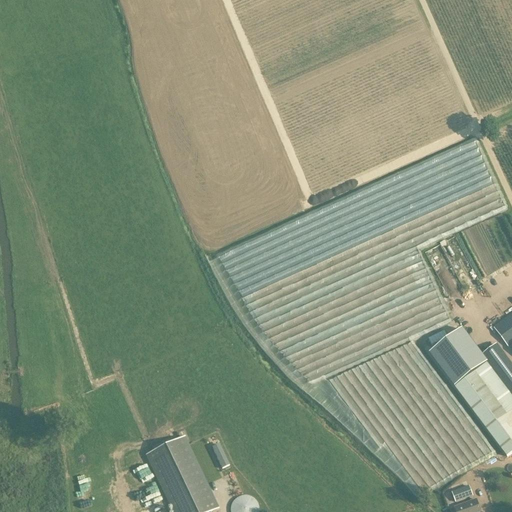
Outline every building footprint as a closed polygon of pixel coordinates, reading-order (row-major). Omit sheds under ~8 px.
[(511,314),(494,328),(509,348),(511,346),(511,314)] [(463,331),(430,354),(454,388),(505,459),(511,454),(511,365),(497,346),(481,357),(463,331)] [(429,337),(431,344),(448,339),(446,332),(429,337)] [(185,438),(146,456),(172,511),(213,511),(219,510),(185,438)] [(213,448),(212,450),(222,470),(229,466),(220,447),(218,446),(213,448)] [(128,466),(124,468),(128,477),(146,469),(139,455),(126,461),(128,466)] [(78,482),(92,477),(87,465),(74,470),(78,482)] [(455,511),(479,511),(476,501),(474,501),(473,497),(469,487),(451,493),(456,504),(469,499),(470,503),(454,508),(455,511)] [(246,497),(245,497),(243,497),(242,497),(241,497),(240,497),(239,498),(238,498),(237,499),(236,499),(235,500),(234,501),(234,502),(233,503),(232,504),(232,505),(231,506),(231,507),(231,508),(230,509),(230,510),(230,511),(258,511),(259,511),(259,510),(259,509),(258,508),(258,507),(258,506),(257,505),(257,504),(256,503),(255,502),(255,501),(254,500),(253,500),(252,499),(251,498),(250,498),(249,497),(248,497),(247,497),(246,497)]
